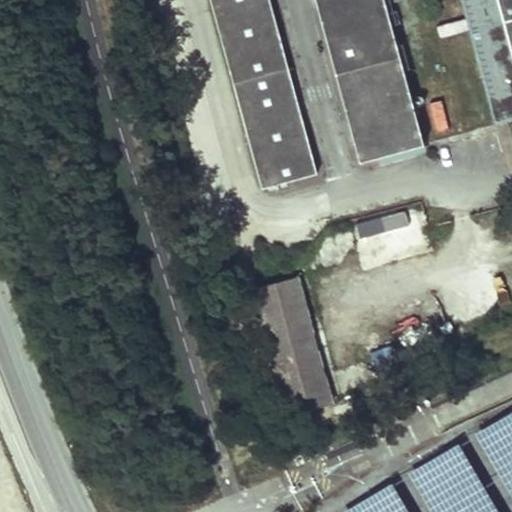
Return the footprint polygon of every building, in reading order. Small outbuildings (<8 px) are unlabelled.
[(270,0),(210,0),(261,191),(318,175),(270,0)] [(317,0),(360,163),(426,144),(386,2),(385,0),(317,0)] [(511,0),(462,0),(497,125),(511,120),(511,0)] [(385,254),(424,246),(416,209),(377,217),(385,254)] [(297,279),(252,292),(287,419),(329,406),(297,279)]
